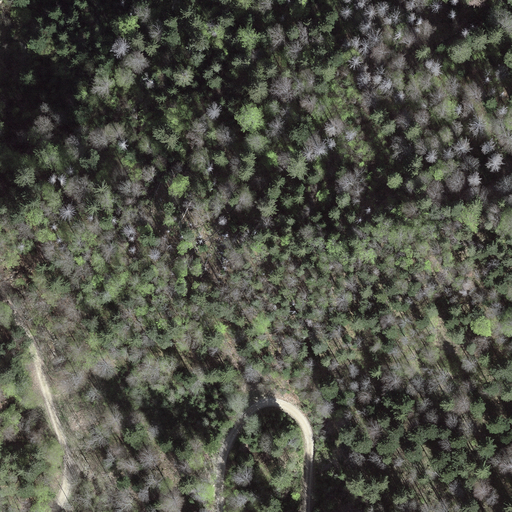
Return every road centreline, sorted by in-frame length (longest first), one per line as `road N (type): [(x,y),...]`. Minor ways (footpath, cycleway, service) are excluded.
road 1 (track): [(307,511),(305,430),(276,403),(252,410),(229,443),(219,511)]
road 2 (track): [(55,511),(66,454),(27,336),(0,306)]
